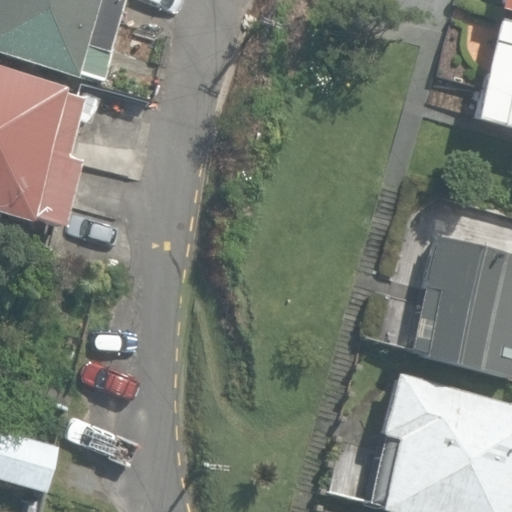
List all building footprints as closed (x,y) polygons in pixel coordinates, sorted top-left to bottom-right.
[(70,74),(97,82),(108,46),(105,46),(118,0),(0,0),(0,55),(69,77),(70,74)] [(511,0),(494,0),(493,8),(511,13),(511,0)] [(511,20),(497,17),(469,119),(511,131),(511,20)] [(22,218),(55,227),(74,161),(63,157),(79,99),(59,93),(61,87),(0,69),(0,216),(21,222),(22,218)] [(402,349),(508,378),(511,360),(511,258),(431,237),(402,349)] [(370,509),(379,511),(507,511),(511,497),(511,405),(391,372),(374,434),(379,436),(361,499),(372,502),(370,509)] [(0,480),(40,492),(50,453),(52,445),(0,431),(0,480)]
